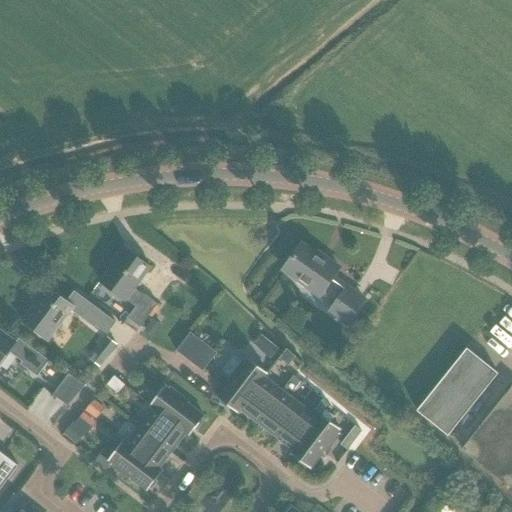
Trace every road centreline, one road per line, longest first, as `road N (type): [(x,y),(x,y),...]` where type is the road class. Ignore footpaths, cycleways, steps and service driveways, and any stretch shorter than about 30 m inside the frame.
road 1 (tertiary): [(511,259),(380,196),(256,174),(116,184),(0,219)]
road 2 (residential): [(161,511),(221,434),(276,477),(251,511)]
road 3 (residential): [(0,405),(59,451),(35,489),(62,511)]
